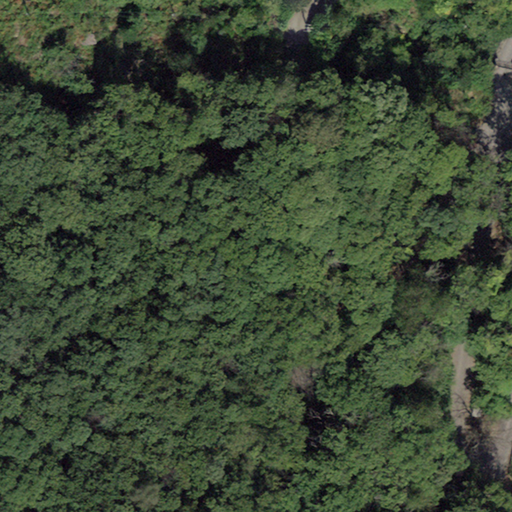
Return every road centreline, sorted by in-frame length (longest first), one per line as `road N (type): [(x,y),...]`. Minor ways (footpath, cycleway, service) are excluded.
road 1 (unclassified): [(511,332),(488,454),(466,476),(445,468),(443,416),(497,168),(484,141),(442,150),(424,172),(388,282),(361,330),(275,440),(233,511)]
road 2 (unknown): [(340,359),(322,327),(274,166),(277,81),(306,0)]
